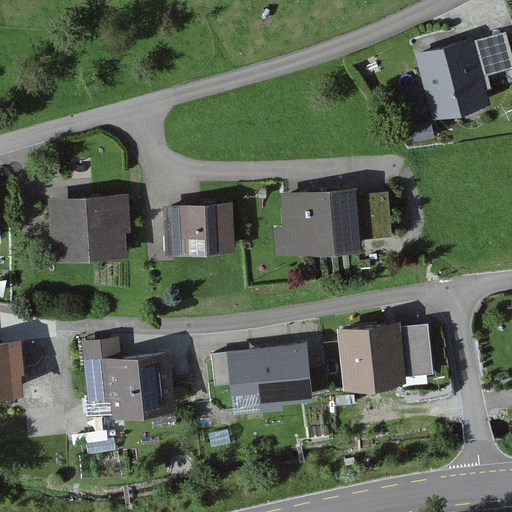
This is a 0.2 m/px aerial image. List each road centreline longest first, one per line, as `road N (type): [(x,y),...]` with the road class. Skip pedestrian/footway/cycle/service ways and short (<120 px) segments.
road 1 (unclassified): [(0,145),(326,54),(450,0)]
road 2 (residential): [(50,316),(184,324),(455,289)]
road 3 (residential): [(455,289),(487,489)]
road 4 (tertiary): [(331,511),(487,489)]
